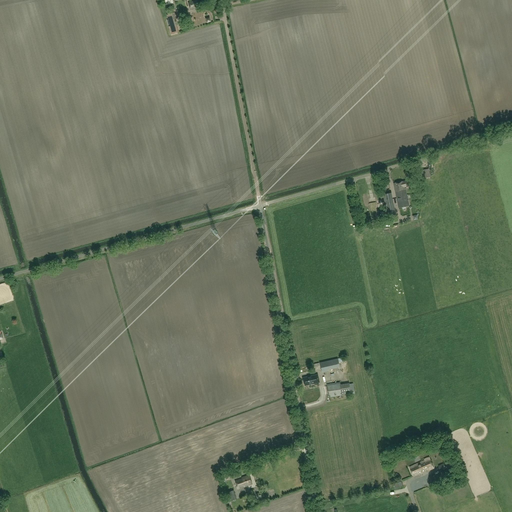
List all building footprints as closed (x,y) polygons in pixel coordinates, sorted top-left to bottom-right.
[(190,9),(200,7),(198,0),(188,3),(190,9)] [(167,15),(170,26),(168,27),(171,35),(179,33),(177,25),(174,13),(167,15)] [(418,179),(425,178),(424,170),(416,171),(418,179)] [(397,197),(407,195),(405,187),(408,186),(407,181),(403,181),(394,183),(395,192),(396,192),(397,197)] [(393,200),(392,193),(383,194),(385,202),(385,203),(393,201),(393,200)] [(409,206),(407,195),(397,197),(399,208),(409,206)] [(385,202),(387,211),(380,213),(382,218),(396,215),(393,200),(393,201),(385,203),(385,202)] [(328,370),(339,367),(338,359),(320,363),(322,372),(328,371),(328,370)] [(318,374),(303,378),(305,385),(319,382),(318,374)] [(349,384),(340,386),(340,382),(327,385),(329,397),(342,395),(351,394),(349,384)] [(425,461),(409,468),(413,477),(429,469),(429,470),(434,468),(429,457),(424,459),(425,461)] [(441,471),(446,469),(444,463),(438,466),(441,471)] [(456,476),(452,467),(435,474),(439,483),(456,476)] [(232,479),(229,472),(224,473),(226,481),(232,479)] [(242,478),(235,481),(237,489),(245,487),(253,484),(250,475),(242,478)] [(227,493),(230,501),(237,499),(234,490),(227,493)]
